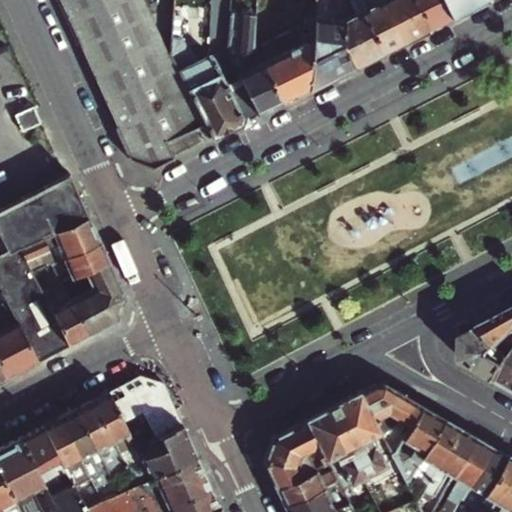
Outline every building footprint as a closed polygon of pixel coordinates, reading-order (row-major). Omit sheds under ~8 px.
[(172,52),(173,4),(150,4),(148,0),(59,0),(130,158),(155,167),(175,157),(168,140),(207,122),(180,69),(172,52)] [(255,47),(257,0),(233,0),(228,53),(243,83),(259,114),(283,102),(255,47)] [(311,87),(317,19),(318,0),(300,0),(306,21),(255,47),(283,102),(311,87)] [(383,51),(357,0),(330,0),(341,20),(347,21),(345,43),(356,64),(383,51)] [(404,40),(383,0),(357,0),(383,51),(404,40)] [(431,26),(417,0),(383,0),(404,40),(431,26)] [(417,0),(431,26),(453,15),(445,0),(417,0)] [(483,0),(445,0),(453,15),(483,0)] [(341,20),(317,19),(311,87),(356,64),(345,43),(347,21),(341,20)] [(209,54),(180,69),(207,122),(215,136),(244,121),(228,91),(209,54)] [(243,83),(228,91),(244,121),(259,114),(243,83)] [(35,108),(17,116),(24,133),(43,125),(35,108)] [(89,215),(71,175),(1,211),(21,250),(89,215)] [(1,211),(0,211),(0,284),(17,317),(40,362),(70,346),(35,277),(21,250),(1,211)] [(35,277),(54,267),(102,242),(89,215),(21,250),(35,277)] [(54,267),(64,286),(111,261),(102,242),(54,267)] [(111,261),(64,286),(90,336),(118,321),(126,295),(111,261)] [(54,267),(35,277),(70,346),(90,336),(64,286),(54,267)] [(511,324),(505,316),(479,329),(511,357),(511,324)] [(0,362),(8,378),(40,362),(17,317),(0,326),(0,362)] [(463,362),(498,382),(511,357),(479,329),(465,336),(463,362)] [(511,357),(498,382),(511,390),(511,357)] [(0,382),(8,378),(0,362),(0,382)] [(140,376),(111,392),(126,421),(144,412),(158,437),(185,425),(164,383),(140,376)] [(360,391),(394,458),(396,461),(400,458),(398,453),(404,441),(424,407),(385,384),(372,385),(360,391)] [(396,461),(394,458),(360,391),(336,404),(356,443),(350,446),(354,453),(351,455),(363,478),(371,474),(384,468),(403,506),(415,500),(406,483),(396,461)] [(126,421),(111,392),(95,400),(115,441),(122,453),(139,446),(126,421)] [(95,400),(78,409),(99,449),(110,471),(121,465),(110,444),(115,441),(95,400)] [(336,404),(330,407),(350,446),(356,443),(336,404)] [(354,453),(350,446),(330,407),(306,419),(319,446),(325,457),(329,463),(333,472),(337,480),(349,503),(353,511),(368,511),(354,483),(362,479),(363,478),(351,455),(354,453)] [(424,407),(404,441),(417,448),(411,458),(402,462),(400,458),(396,461),(406,483),(444,419),(424,407)] [(99,449),(78,409),(61,417),(82,457),(93,479),(104,474),(93,452),(99,449)] [(82,457),(61,417),(44,426),(75,485),(76,488),(87,482),(77,460),(82,457)] [(264,460),(277,487),(315,469),(307,452),(319,446),(306,419),(273,437),(264,460)] [(444,419),(406,483),(415,500),(417,504),(425,489),(461,429),(444,419)] [(198,456),(185,425),(158,437),(139,446),(154,476),(198,456)] [(21,438),(45,484),(55,479),(60,488),(50,493),(52,497),(75,485),(44,426),(21,438)] [(461,429),(425,489),(436,496),(449,474),(454,477),(477,438),(461,429)] [(21,438),(0,448),(0,467),(22,511),(50,511),(58,508),(52,497),(50,493),(45,484),(21,438)] [(441,511),(453,511),(457,506),(492,447),(477,438),(454,477),(460,481),(442,511),(441,511)] [(154,476),(139,446),(122,453),(129,468),(137,483),(154,476)] [(468,511),(472,506),(477,509),(508,456),(492,447),(457,506),(466,511),(468,511)] [(210,511),(222,507),(198,456),(154,476),(137,483),(120,491),(103,499),(86,507),(88,511),(210,511)] [(511,458),(508,456),(477,509),(475,511),(509,511),(511,509),(511,458)] [(329,463),(325,457),(319,460),(322,466),(329,463)] [(22,511),(0,467),(0,511),(22,511)] [(129,468),(112,475),(116,482),(120,491),(137,483),(129,468)] [(277,487),(284,505),(337,480),(333,472),(319,478),(315,469),(277,487)] [(362,479),(367,489),(376,484),(371,474),(363,478),(362,479)] [(284,505),(287,511),(328,511),(349,503),(337,480),(284,505)] [(103,499),(120,491),(116,482),(99,490),(103,499)] [(52,497),(58,508),(59,511),(88,511),(86,507),(79,493),(76,488),(75,485),(52,497)] [(86,507),(103,499),(99,490),(97,486),(79,493),(86,507)] [(353,511),(349,503),(328,511),(353,511)]
